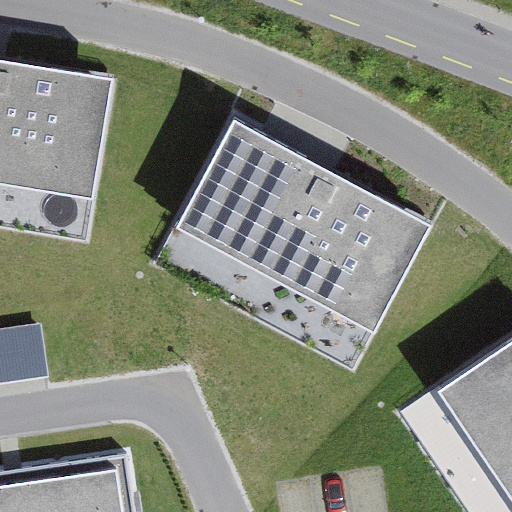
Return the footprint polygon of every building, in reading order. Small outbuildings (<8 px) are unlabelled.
[(126,84),(0,60),(0,183),(103,203),(126,84)] [(445,231),(243,123),(190,221),(393,329),(445,231)] [(0,386),(51,382),(46,327),(0,331),(0,386)] [(511,342),(446,386),(511,484),(511,342)] [(90,511),(85,470),(0,480),(0,511),(90,511)]
